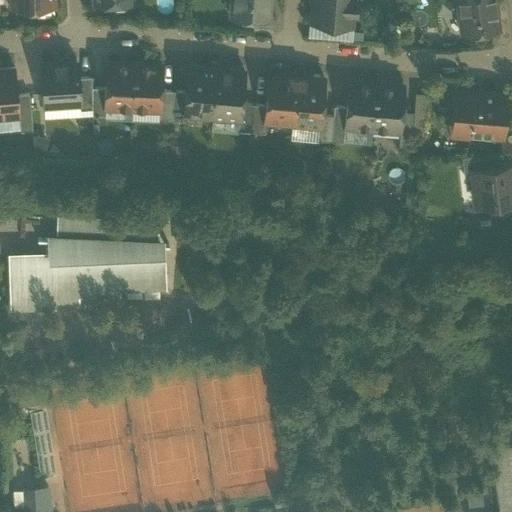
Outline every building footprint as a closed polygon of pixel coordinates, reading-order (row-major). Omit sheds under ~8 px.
[(19,5),(23,9),(29,9),(33,5),(54,4),(53,0),(10,0),(11,5),(19,5)] [(231,0),(231,14),(266,18),(268,0),(231,0)] [(312,0),(311,21),(351,24),(352,12),(355,12),(355,0),(312,0)] [(464,31),(469,35),(477,34),(481,29),(498,27),(494,0),(456,0),(461,32),(464,31)] [(41,65),(44,104),(78,102),(79,102),(77,76),(76,61),(69,61),(67,63),(57,64),(55,62),(45,63),(43,65),(41,65)] [(115,107),(132,108),(134,62),(106,61),(105,87),(104,102),(105,102),(115,102),(115,107)] [(162,63),(134,62),(132,108),(159,109),(160,109),(161,89),(162,63)] [(185,113),(212,115),(216,67),(188,65),(186,91),(184,113),(185,113)] [(0,68),(0,116),(18,115),(16,93),(14,67),(0,68)] [(244,70),(216,67),(212,115),(239,118),(240,118),(241,102),(244,70)] [(265,120),(291,122),(295,78),(284,77),(282,73),(268,72),(265,104),(264,120),(265,120)] [(79,109),(91,109),(91,87),(91,75),(77,76),(79,102),(78,102),(79,109)] [(306,79),(295,78),(291,122),(319,125),(321,110),(324,77),(310,76),(306,79)] [(344,125),(371,128),(375,82),(348,79),(345,105),(343,125),(344,125)] [(403,84),(375,82),(371,128),(399,130),(401,111),(403,84)] [(105,87),(91,87),(91,109),(91,115),(104,115),(105,107),(105,102),(104,102),(105,87)] [(159,117),(171,118),(174,90),(161,89),(160,109),(159,109),(159,117)] [(466,132),(502,136),(506,93),(454,89),(451,126),(466,127),(466,132)] [(186,91),(174,90),(171,118),(171,120),(184,121),(185,113),(184,113),(186,91)] [(18,115),(20,129),(31,128),(28,92),(16,93),(18,115)] [(414,94),(413,112),(411,134),(423,135),(426,95),(414,94)] [(238,129),(250,131),(253,103),(241,102),(240,118),(239,118),(238,129)] [(265,104),(253,103),(250,131),(264,132),(265,120),(264,120),(265,104)] [(330,140),(343,141),(344,125),(343,125),(345,105),(333,104),(333,111),(331,126),(330,140)] [(319,125),(331,126),(333,111),(321,110),(319,125)] [(409,150),(411,134),(413,112),(401,111),(399,130),(397,150),(409,150)] [(460,156),(462,171),(470,170),(470,169),(498,166),(496,152),(460,156)] [(487,203),(488,209),(508,207),(507,201),(511,200),(511,163),(498,166),(470,169),(470,170),(474,205),(487,203)] [(13,282),(13,304),(34,303),(34,302),(51,301),(51,296),(75,296),(75,291),(117,289),(117,284),(159,283),(159,274),(160,274),(159,243),(152,242),(153,223),(61,219),(60,238),(51,237),(51,254),(13,256),(14,282),(13,282)] [(177,244),(201,245),(202,225),(178,224),(177,244)] [(494,511),(511,511),(511,438),(483,443),(493,506),(494,511)] [(23,486),(23,488),(33,488),(35,511),(49,510),(47,485),(23,486)] [(23,488),(25,511),(35,511),(33,488),(23,488)]
